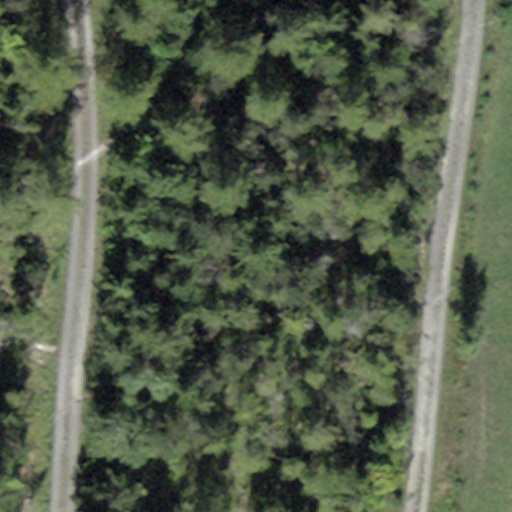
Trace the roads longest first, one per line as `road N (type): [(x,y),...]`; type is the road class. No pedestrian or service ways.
road 1 (track): [(459,0),(403,511)]
road 2 (track): [(52,511),(80,206),(72,0)]
